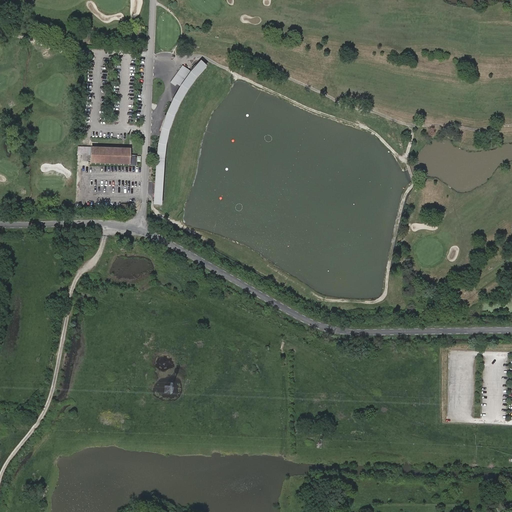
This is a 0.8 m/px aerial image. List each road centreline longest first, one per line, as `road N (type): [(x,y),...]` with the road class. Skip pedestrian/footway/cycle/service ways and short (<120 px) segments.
road 1 (unclassified): [(0,221),(138,230),(335,330),(511,331)]
road 2 (track): [(0,482),(48,405),(73,287),(97,257),(108,224)]
